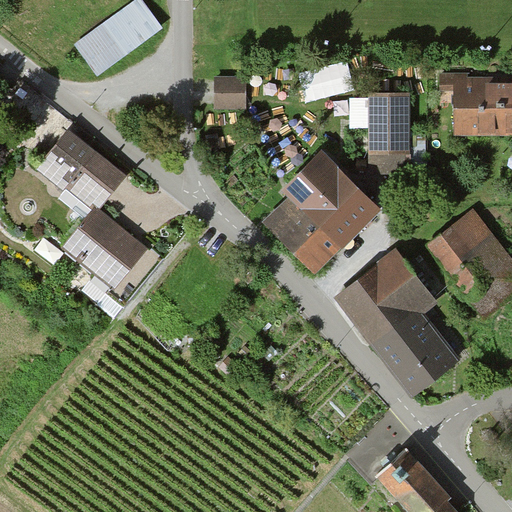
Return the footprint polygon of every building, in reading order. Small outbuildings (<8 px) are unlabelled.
[(138,0),(78,44),(102,76),(168,29),(146,0),(138,0)] [(251,107),(250,76),(218,77),(220,108),(251,107)] [(511,86),(453,86),(453,137),(511,137),(511,86)] [(412,92),(377,91),(376,172),(410,173),(412,92)] [(96,211),(125,174),(69,129),(39,166),(96,211)] [(324,154),(258,222),(300,263),(315,277),(341,250),(357,234),(381,209),(324,154)] [(484,318),(511,296),(511,260),(473,209),(428,243),(484,318)] [(113,225),(96,211),(65,249),(114,289),(145,250),(113,225)] [(395,248),(334,298),(415,397),(460,361),(423,316),(440,302),(395,248)] [(392,464),(376,478),(405,511),(453,511),(446,504),(449,501),(405,452),(392,464)]
